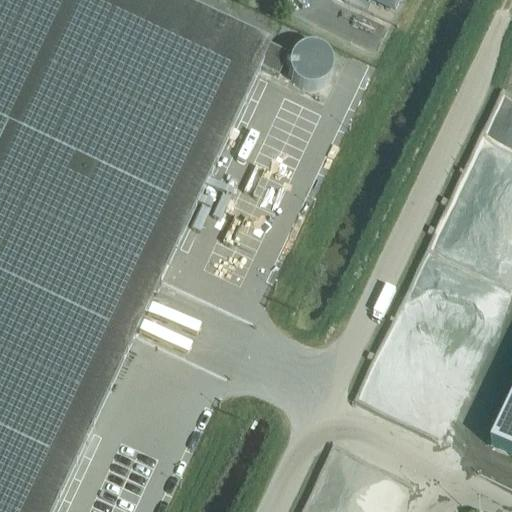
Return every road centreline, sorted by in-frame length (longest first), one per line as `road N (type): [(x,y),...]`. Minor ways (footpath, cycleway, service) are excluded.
road 1 (unclassified): [(268,511),(504,14)]
road 2 (unknown): [(313,416),(454,480)]
road 3 (unknown): [(454,480),(511,362)]
